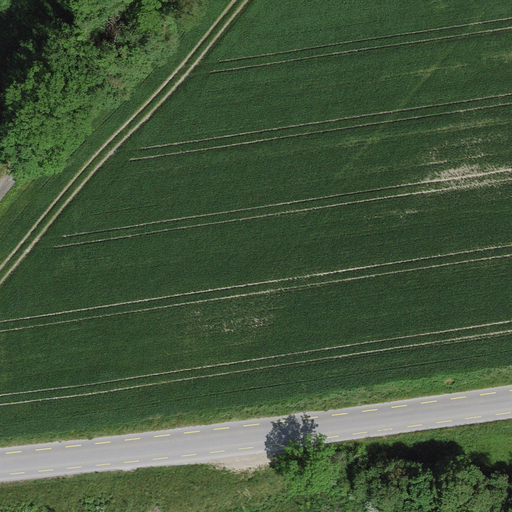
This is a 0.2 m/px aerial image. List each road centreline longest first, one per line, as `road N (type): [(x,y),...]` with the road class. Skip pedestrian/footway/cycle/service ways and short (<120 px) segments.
road 1 (unclassified): [(0,463),(511,401)]
road 2 (track): [(0,190),(137,0)]
